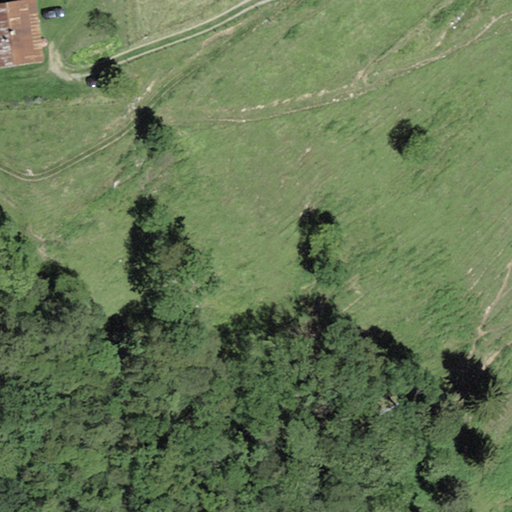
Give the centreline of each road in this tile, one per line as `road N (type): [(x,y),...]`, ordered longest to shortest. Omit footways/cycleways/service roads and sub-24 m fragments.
road 1 (track): [(281,0),(162,87),(119,133),(36,175),(0,165)]
road 2 (track): [(127,56),(260,0)]
